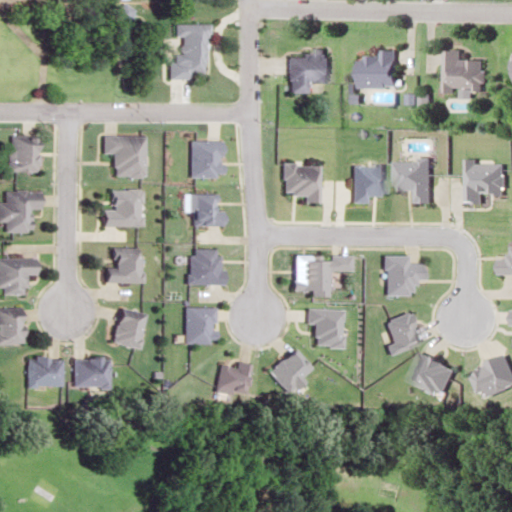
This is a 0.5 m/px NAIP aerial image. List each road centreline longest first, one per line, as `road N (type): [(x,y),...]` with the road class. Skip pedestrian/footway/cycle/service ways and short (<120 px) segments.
road 1 (residential): [(242,0),(239,112),(252,312)]
road 2 (residential): [(251,233),(453,236),(466,250),(467,326)]
road 3 (residential): [(242,6),(511,13)]
road 4 (residential): [(0,111),(239,112)]
road 5 (residential): [(64,112),(64,316)]
